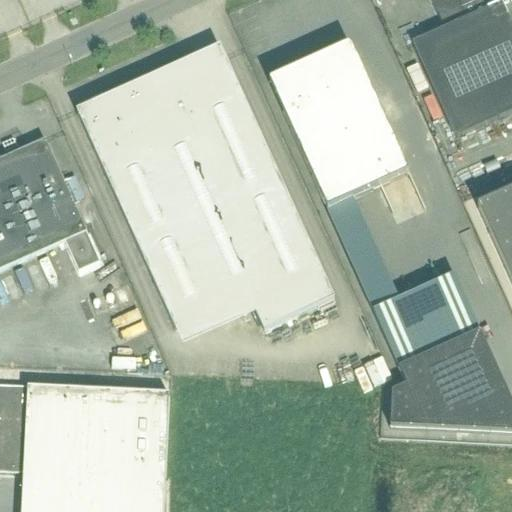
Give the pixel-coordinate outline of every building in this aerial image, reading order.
[(511,0),(428,0),(444,34),(457,28),(478,75),(511,59),(511,31),(501,8),(511,3),(511,0)] [(412,48),(434,95),(478,75),(457,28),(444,34),(412,48)] [(350,49),(269,86),(327,215),(409,178),(350,49)] [(511,59),(478,75),(434,95),(455,142),(511,116),(511,59)] [(76,117),(174,333),(247,300),(264,337),(334,305),(225,64),(158,94),(153,84),(106,105),(104,101),(90,107),(91,110),(76,117)] [(469,165),(474,176),(496,166),(484,138),(464,147),(472,164),(469,165)] [(0,275),(86,237),(45,145),(0,164),(0,275)] [(511,196),(477,212),(511,288),(511,196)] [(480,337),(455,282),(374,319),(399,374),(480,337)] [(114,289),(121,309),(138,304),(131,284),(114,289)] [(141,368),(162,367),(162,354),(140,355),(141,368)] [(21,511),(163,511),(169,399),(28,392),(0,390),(0,477),(23,478),(21,511)]
